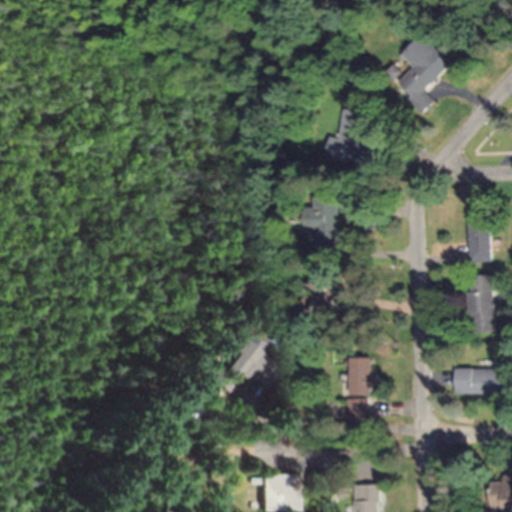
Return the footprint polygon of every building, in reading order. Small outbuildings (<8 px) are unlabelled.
[(416,67),(396,87),(424,115),(436,103),(424,91),(452,63),(423,34),(403,54),(416,67)] [(367,111),(346,109),(341,159),(370,162),(372,144),(364,143),(367,111)] [(341,196),(315,197),(317,254),(344,253),(341,196)] [(470,221),(470,264),(492,264),(492,221),(470,221)] [(496,276),(469,276),(470,333),(496,333),(496,276)] [(309,308),(331,309),(332,283),(310,282),(309,308)] [(235,340),(204,381),(222,394),(238,372),(260,389),(275,369),(235,340)] [(351,362),(351,397),(373,397),(373,362),(351,362)] [(511,369),(456,369),(456,395),(511,395),(511,369)] [(370,420),(370,399),(350,399),(350,420),(370,420)] [(296,474),(263,474),(263,511),(296,511),(296,474)] [(511,510),(511,475),(504,476),(504,483),(492,482),(491,510),(511,510)] [(356,511),(380,511),(380,485),(360,485),(360,501),(356,501),(356,511)]
